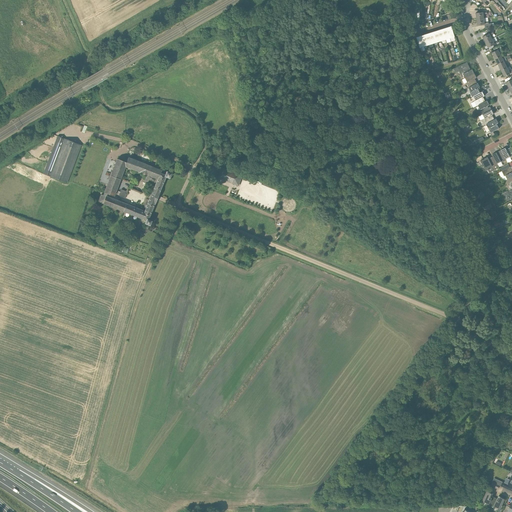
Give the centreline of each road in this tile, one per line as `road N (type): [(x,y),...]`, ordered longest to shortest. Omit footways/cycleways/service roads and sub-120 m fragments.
road 1 (track): [(204,149),(198,121),(179,107),(107,107),(87,61)]
road 2 (residential): [(511,119),(465,28),(465,0)]
road 3 (track): [(176,206),(127,325)]
